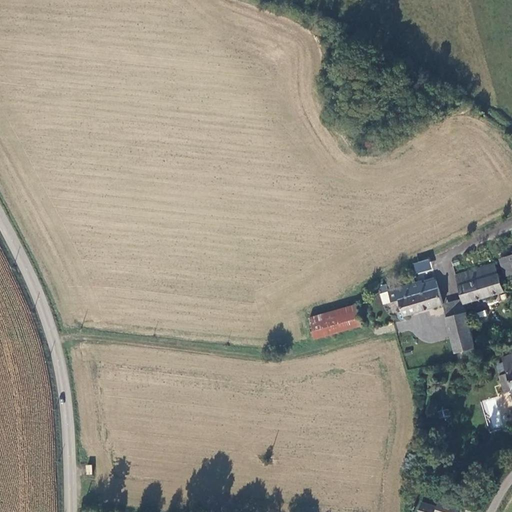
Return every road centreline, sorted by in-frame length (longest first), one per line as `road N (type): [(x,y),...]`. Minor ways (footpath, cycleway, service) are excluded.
road 1 (track): [(53,341),(86,337),(278,361),(371,334)]
road 2 (tertiary): [(70,511),(62,376),(35,285),(0,214)]
